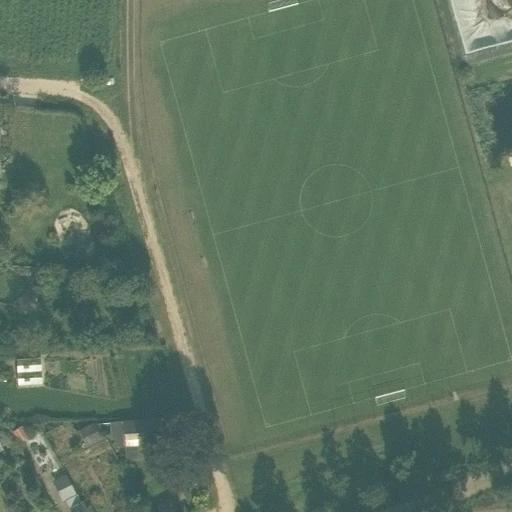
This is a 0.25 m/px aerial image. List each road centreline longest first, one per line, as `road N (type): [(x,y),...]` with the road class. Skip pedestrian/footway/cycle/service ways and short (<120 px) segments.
road 1 (track): [(230,511),(116,122),(131,60),(130,0)]
road 2 (track): [(116,122),(81,92),(0,84)]
